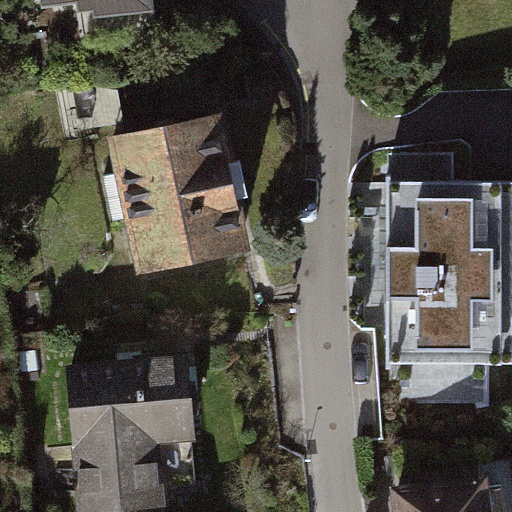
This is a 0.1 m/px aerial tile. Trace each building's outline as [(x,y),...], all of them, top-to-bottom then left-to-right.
[(0,0),(0,17),(129,0),(0,0)] [(206,121),(97,142),(124,278),(233,256),(206,121)] [(510,166),(384,166),(384,372),(509,372),(510,166)] [(176,367),(65,373),(72,511),(160,511),(184,511),(176,367)] [(502,511),(497,475),(389,493),(391,511),(502,511)]
